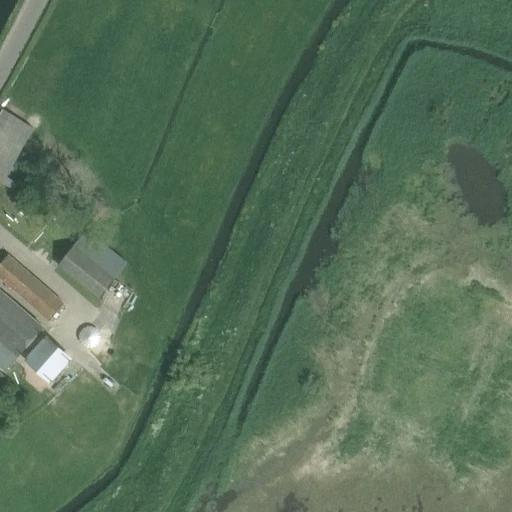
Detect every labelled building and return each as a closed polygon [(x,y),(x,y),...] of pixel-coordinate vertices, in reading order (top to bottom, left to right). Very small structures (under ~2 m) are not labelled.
[(0,181),(10,188),(14,181),(6,177),(33,128),(3,109),(0,113),(0,181)] [(50,217),(64,202),(53,192),(39,207),(50,217)] [(85,231),(58,266),(98,296),(114,278),(114,277),(126,262),(85,231)] [(63,303),(9,256),(0,266),(0,277),(48,320),(63,303)] [(45,326),(0,286),(0,367),(5,372),(45,326)]
